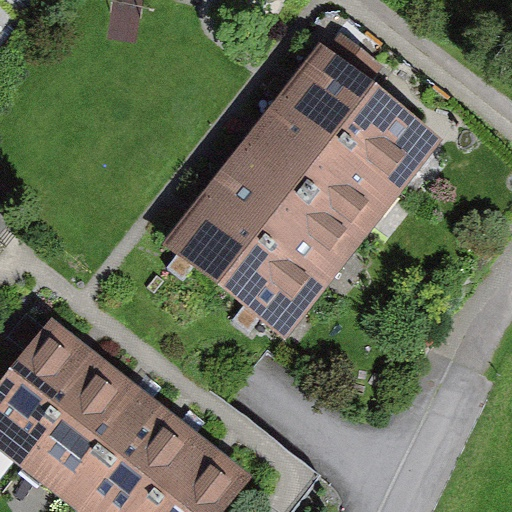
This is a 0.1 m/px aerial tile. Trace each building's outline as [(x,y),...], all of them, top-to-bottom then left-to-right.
[(381,202),(425,146),(355,91),(369,72),(326,39),(310,60),(302,54),(260,107),(381,202)] [(347,253),(383,206),(262,111),(224,159),(347,253)] [(311,304),(349,256),(224,162),(187,209),(311,304)] [(270,357),(310,306),(186,211),(145,260),(270,357)] [(92,354),(45,317),(0,374),(0,456),(7,462),(92,354)] [(150,400),(93,355),(8,464),(67,509),(150,400)] [(150,511),(204,442),(151,402),(69,510),(71,511),(150,511)] [(228,511),(252,482),(204,444),(153,511),(228,511)]
